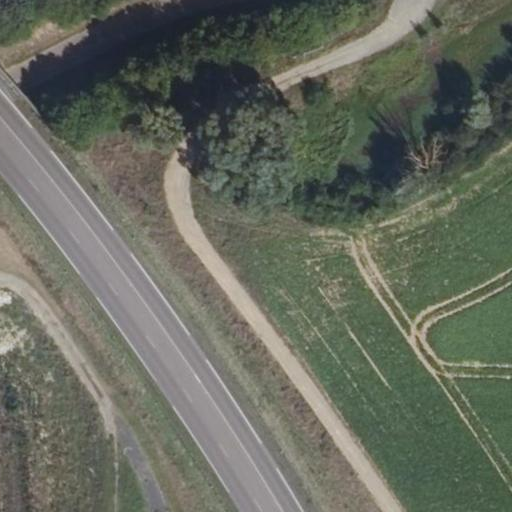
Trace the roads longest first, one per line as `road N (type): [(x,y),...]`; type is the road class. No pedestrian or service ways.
road 1 (track): [(394,511),(188,230),(174,187),(184,154),(202,133),(240,104),(368,47),(412,0)]
road 2 (primary): [(275,511),(190,377),(0,132)]
road 3 (unclassified): [(0,90),(198,0)]
road 4 (track): [(0,284),(19,290),(64,330),(102,389)]
road 5 (track): [(98,511),(102,389)]
